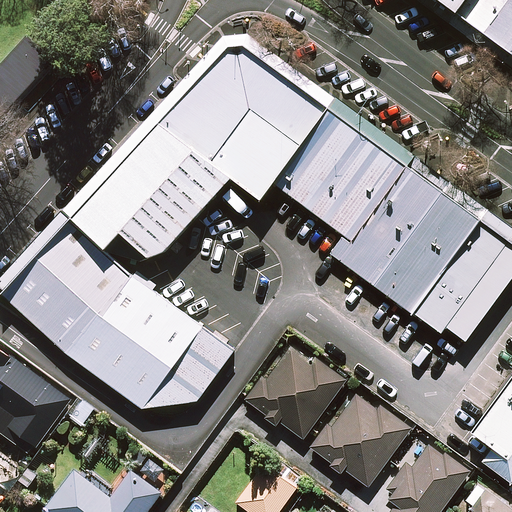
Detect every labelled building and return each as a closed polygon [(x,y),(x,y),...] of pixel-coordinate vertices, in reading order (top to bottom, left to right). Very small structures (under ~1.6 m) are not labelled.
[(511,0),(461,0),(457,6),(508,44),(511,38),(511,0)] [(511,259),(511,226),(250,33),(235,31),(164,112),(232,162),(267,186),(276,174),(349,228),(340,240),(460,329),(511,259)] [(0,120),(56,63),(32,40),(0,72),(0,120)] [(164,112),(73,206),(136,264),(232,162),(164,112)] [(136,264),(73,206),(8,276),(74,338),(139,268),(136,264)] [(139,268),(74,338),(151,394),(193,396),(239,335),(147,260),(139,268)] [(0,387),(21,359),(0,343),(0,493),(2,495),(28,459),(0,438),(0,387)] [(300,344),(295,351),(288,346),(247,401),(280,425),(282,423),(305,440),(349,381),(300,344)] [(511,371),(469,429),(511,460),(511,371)] [(380,410),(359,395),(337,425),(332,422),(312,449),(344,473),(346,470),(370,487),(413,429),(383,406),(380,410)] [(96,410),(80,399),(69,416),(84,426),(96,410)] [(442,511),(471,473),(431,444),(414,468),(408,464),(388,492),(401,501),(393,511),(442,511)] [(281,511),(298,489),(266,465),(238,502),(251,511),(281,511)] [(149,511),(163,494),(132,471),(113,498),(76,471),(47,511),(48,511),(149,511)] [(511,511),(511,508),(480,485),(468,500),(476,505),(471,511),(511,511)]
